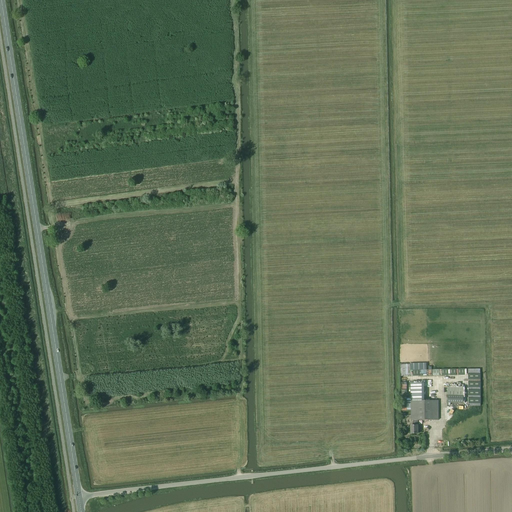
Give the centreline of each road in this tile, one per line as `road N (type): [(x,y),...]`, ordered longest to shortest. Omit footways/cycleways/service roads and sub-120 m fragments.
road 1 (primary): [(78,495),(0,0)]
road 2 (unclassified): [(78,495),(511,454)]
road 3 (track): [(240,392),(237,202),(36,229)]
road 4 (track): [(240,361),(59,377)]
